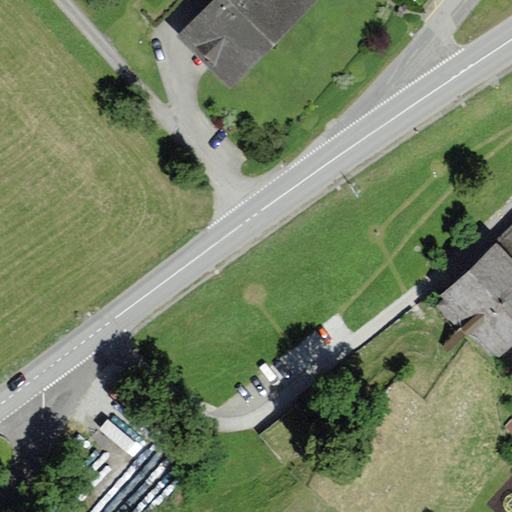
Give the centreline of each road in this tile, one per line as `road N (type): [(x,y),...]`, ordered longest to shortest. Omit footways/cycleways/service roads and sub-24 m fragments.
road 1 (residential): [(60,0),(255,215)]
road 2 (secondary): [(37,378),(255,215)]
road 3 (secondary): [(255,215),(425,96)]
road 4 (unclassified): [(0,505),(41,415),(37,378)]
